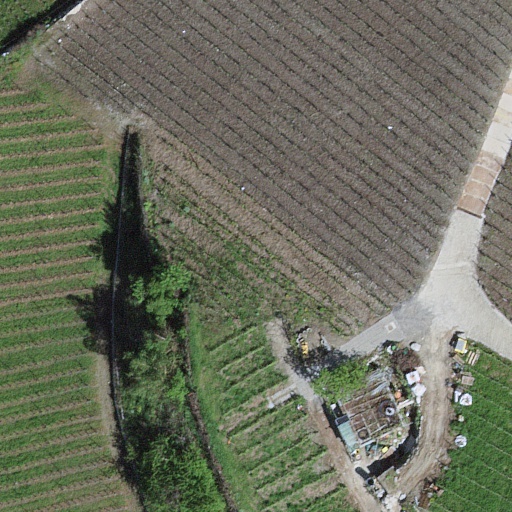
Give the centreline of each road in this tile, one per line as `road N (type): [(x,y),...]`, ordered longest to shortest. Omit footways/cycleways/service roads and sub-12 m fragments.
road 1 (track): [(0,51),(114,128),(106,387),(144,511)]
road 2 (track): [(511,358),(455,319),(459,245),(511,108)]
